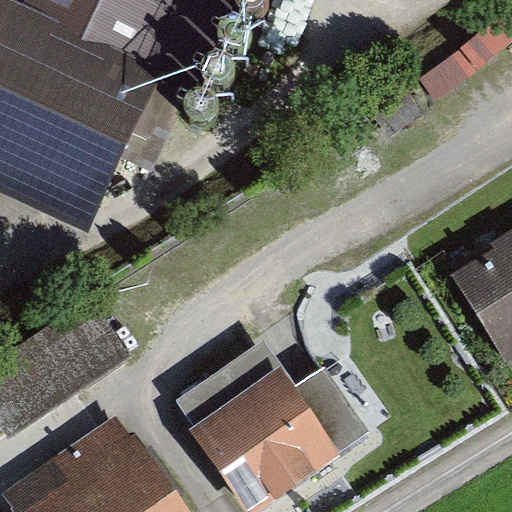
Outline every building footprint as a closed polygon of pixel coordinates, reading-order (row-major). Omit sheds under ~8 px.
[(0,0),(0,196),(91,233),(166,77),(145,68),(175,0),(0,0)] [(500,366),(511,358),(511,240),(447,280),(500,366)] [(0,458),(8,471),(125,396),(88,339),(0,395),(0,458)] [(248,511),(263,511),(341,457),(280,371),(192,433),(248,511)] [(184,511),(126,429),(17,505),(21,511),(184,511)]
